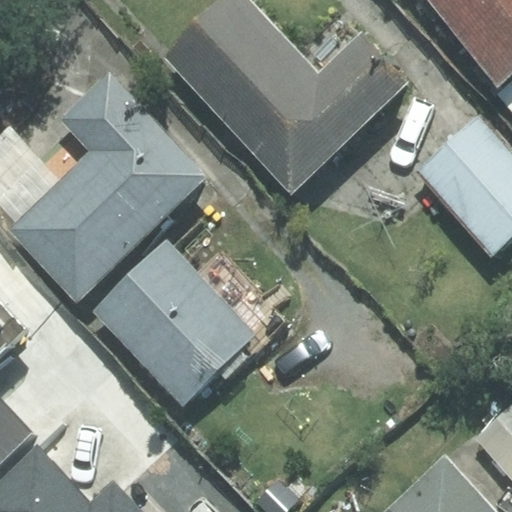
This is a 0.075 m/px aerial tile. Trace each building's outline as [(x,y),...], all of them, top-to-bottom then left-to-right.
[(245,0),(225,0),(165,56),(291,190),(407,82),(363,35),(318,77),(245,0)] [(511,0),(430,0),(498,82),(511,70),(511,0)] [(15,228),(77,294),(204,176),(110,77),(66,118),(97,151),(15,228)] [(511,248),(511,152),(485,123),(426,175),(500,259),(511,248)] [(168,246),(97,312),(183,404),(219,370),(226,377),(284,323),(220,256),(197,277),(168,246)] [(0,367),(37,333),(0,293),(0,466),(37,432),(0,393),(0,367)] [(511,407),(477,439),(511,477),(511,407)] [(37,448),(0,481),(0,511),(136,511),(113,486),(90,507),(37,448)] [(493,511),(442,458),(383,511),(493,511)]
